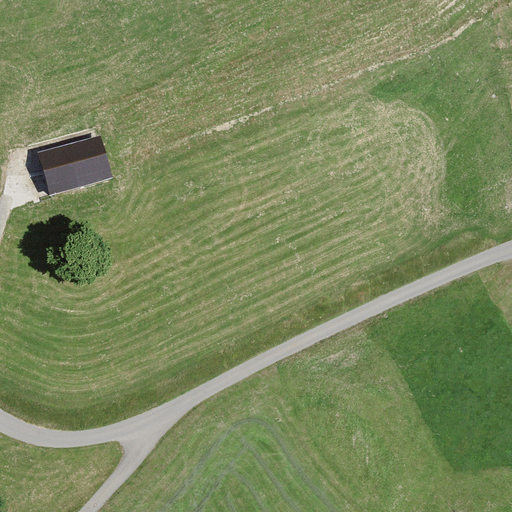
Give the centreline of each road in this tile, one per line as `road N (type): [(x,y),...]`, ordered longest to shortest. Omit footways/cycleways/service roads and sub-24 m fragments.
road 1 (unclassified): [(511,245),(101,432),(43,435),(0,416)]
road 2 (track): [(85,511),(177,402)]
